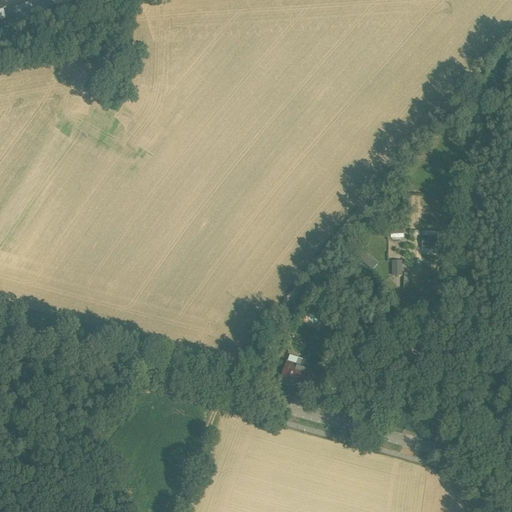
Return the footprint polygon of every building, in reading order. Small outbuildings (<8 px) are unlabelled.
[(32,0),(15,5),(19,18),(77,0),(32,0)] [(404,228),(391,228),(391,234),(392,234),(392,243),(404,243),(404,228)] [(448,233),(423,232),(422,253),(447,255),(448,233)] [(360,262),(372,271),(379,263),(365,252),(358,260),(360,262)] [(413,274),(403,274),(403,265),(392,265),(392,276),(403,276),(403,314),(413,314),(413,274)] [(313,370),(288,362),(282,380),(299,385),(301,380),(309,383),(313,370)]
